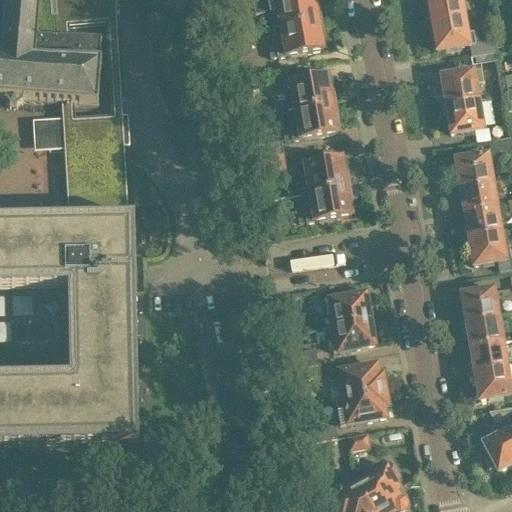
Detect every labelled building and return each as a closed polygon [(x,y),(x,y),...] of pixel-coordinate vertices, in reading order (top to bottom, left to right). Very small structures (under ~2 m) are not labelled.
[(0,293),(66,292),(68,382),(0,383),(0,451),(138,449),(137,390),(134,223),(128,223),(121,116),(74,119),(74,107),(96,109),(103,41),(69,38),(68,23),(115,20),(114,0),(52,0),(53,16),(56,16),(58,37),(40,35),(43,0),(8,0),(5,33),(0,32),(0,101),(61,107),(62,122),(47,123),(48,141),(48,154),(64,153),(67,206),(68,224),(0,225),(0,293)] [(236,0),(222,0),(224,8),(238,6),(236,0)] [(278,13),(281,31),(321,24),(319,10),(315,8),(313,0),(276,0),(253,4),(256,17),(278,13)] [(428,27),(463,21),(459,0),(427,0),(429,12),(426,15),(428,27)] [(465,35),(463,21),(428,27),(429,37),(434,39),(436,54),(467,48),(469,48),(472,60),(496,55),(494,42),(474,45),(473,34),(465,35)] [(323,36),(321,24),(281,31),(283,47),(268,50),(270,62),(277,60),(278,61),(323,54),(320,39),(323,36)] [(503,50),(502,40),(494,42),(496,51),(503,50)] [(236,80),(249,78),(247,67),(234,70),(236,80)] [(477,104),(474,87),(484,86),(482,71),(472,72),(472,74),(441,79),(444,96),(440,99),(442,110),(477,104)] [(295,113),(335,107),(333,92),(329,90),(327,76),(282,84),(282,85),(275,86),(277,98),(292,95),(295,113)] [(249,78),(236,80),(238,91),(251,89),(249,78)] [(507,115),(511,114),(511,103),(508,104),(506,93),(503,94),(507,115)] [(482,132),(477,104),(442,110),(443,119),(448,121),(451,137),(482,132)] [(335,107),(295,113),(298,130),(282,132),(285,144),(292,143),(292,144),(337,136),(335,122),(337,119),(335,107)] [(495,126),(497,143),(511,141),(509,124),(495,126)] [(511,141),(497,143),(488,145),(491,161),(511,157),(511,149),(511,141)] [(250,163),(272,159),(283,157),(281,144),(260,147),(261,150),(248,152),(250,163)] [(456,193),(491,187),(486,157),(455,162),(457,176),(453,180),(456,193)] [(272,159),(250,163),(252,177),(274,173),(272,159)] [(306,179),(309,196),(349,189),(347,175),(343,173),(341,160),(296,167),(296,168),(289,169),(291,181),(306,179)] [(495,210),(491,187),(456,193),(457,201),(462,203),(464,217),(495,211),(495,210)] [(351,202),(349,189),(309,196),(312,213),(296,215),(298,227),(306,226),(306,227),(351,219),(348,205),(351,202)] [(257,204),(262,228),(277,226),(274,201),(257,204)] [(495,211),(464,217),(466,228),(462,232),(464,242),(500,236),(499,235),(497,220),(503,219),(501,209),(495,210),(495,211)] [(511,268),(506,234),(499,235),(500,236),(464,242),(466,251),(471,253),(473,269),(497,265),(499,275),(511,272),(511,268)] [(462,327),(497,321),(492,291),(461,296),(463,310),(459,313),(462,327)] [(274,300),(277,322),(290,320),(288,307),(303,305),(302,296),(274,300)] [(334,330),(372,324),(370,310),(367,308),(365,297),(324,304),(326,318),(332,317),(334,330)] [(267,301),(246,305),(250,330),(272,327),(267,301)] [(501,346),(497,321),(462,327),(463,335),(467,337),(470,351),(501,346)] [(372,324),(334,330),(336,341),(330,342),(333,356),(373,349),(372,338),(374,336),(372,324)] [(468,366),(470,377),(505,371),(501,346),(470,351),(472,362),(468,366)] [(315,352),(283,358),(286,374),(301,372),(318,369),(318,368),(315,352)] [(318,369),(301,372),(303,383),(325,379),(324,367),(318,368),(318,369)] [(278,368),(241,374),(243,397),(281,392),(278,368)] [(343,403),(384,396),(382,380),(378,379),(376,369),(331,376),(333,390),(330,390),(332,405),(343,403)] [(510,398),(505,371),(470,377),(472,385),(476,387),(479,403),(510,398)] [(384,396),(343,403),(344,414),(337,415),(340,430),(385,422),(383,411),(387,409),(384,396)] [(495,426),(506,419),(507,419),(504,413),(489,415),(495,426)] [(511,466),(511,429),(482,446),(489,459),(484,464),(489,473),(496,473),(497,475),(511,466)] [(312,446),(310,435),(296,437),(298,448),(312,446)] [(367,437),(346,440),(349,455),(370,452),(367,437)] [(319,461),(303,463),(307,496),(324,493),(319,461)] [(356,488),(368,511),(403,511),(405,508),(402,504),(398,503),(393,494),(397,493),(392,483),(399,479),(393,468),(356,488)] [(368,511),(356,488),(341,496),(340,493),(324,502),(325,504),(326,504),(330,511),(368,511)]
